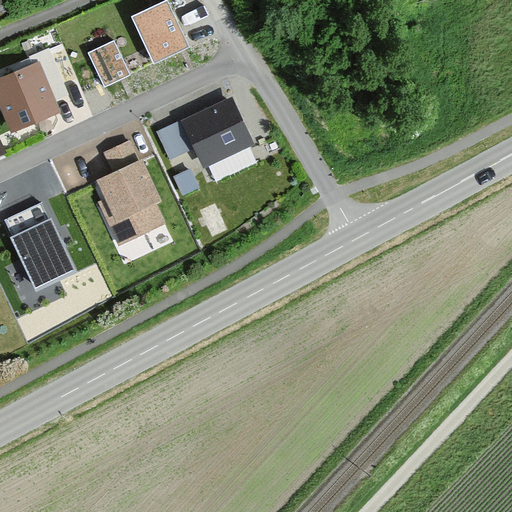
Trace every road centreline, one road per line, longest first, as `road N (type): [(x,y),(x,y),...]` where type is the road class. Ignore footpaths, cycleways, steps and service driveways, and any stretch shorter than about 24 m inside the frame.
road 1 (tertiary): [(0,428),(357,238)]
road 2 (residential): [(245,53),(0,171)]
road 3 (residential): [(357,238),(245,53)]
road 4 (track): [(511,359),(368,511)]
road 5 (tertiary): [(357,238),(511,154)]
